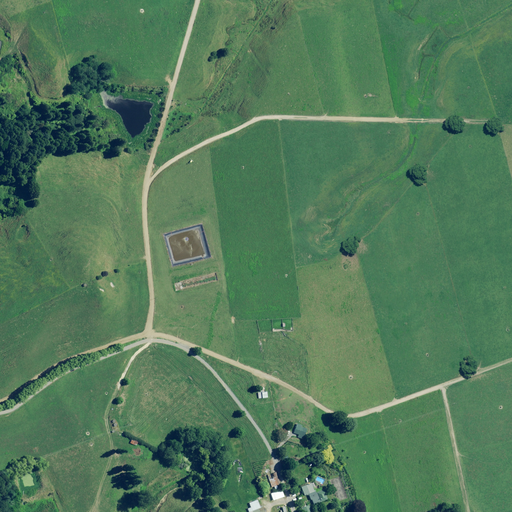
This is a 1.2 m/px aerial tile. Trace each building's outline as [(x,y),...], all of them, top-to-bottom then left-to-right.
[(266,398),(265,387),(260,388),(261,391),(257,392),(258,399),(266,398)] [(300,426),(296,424),(293,433),(298,435),(297,438),(302,439),(305,429),(300,427),(300,426)] [(280,484),(276,472),(267,476),(271,487),(273,487),(275,490),(278,489),(276,485),(280,484)] [(313,491),(310,484),(301,488),(304,495),(308,494),(310,500),(311,500),(313,505),(319,502),(318,499),(324,497),(322,490),(315,493),(314,490),(313,491)] [(259,508),(256,500),(248,503),(250,508),(247,509),(248,511),(263,511),(261,507),(259,508)]
